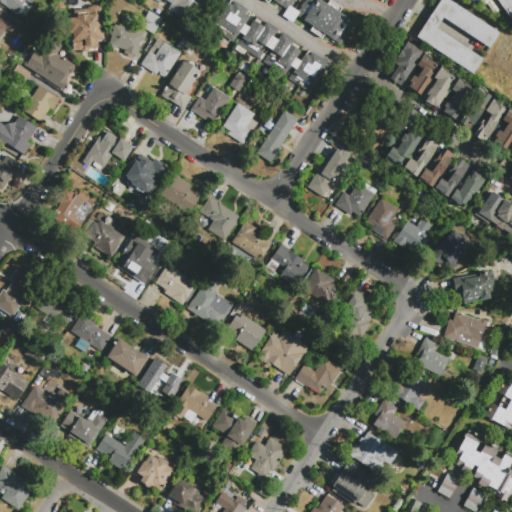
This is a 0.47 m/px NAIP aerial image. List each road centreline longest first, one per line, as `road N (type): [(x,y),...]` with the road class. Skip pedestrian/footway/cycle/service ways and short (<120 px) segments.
road 1 (residential): [(0,224),(323,440)]
road 2 (residential): [(106,97),(411,297)]
road 3 (residential): [(411,297),(275,511)]
road 4 (residential): [(409,0),(274,203)]
road 5 (residential): [(106,97),(0,242)]
road 6 (residential): [(0,429),(128,511)]
road 7 (residential): [(364,74),(492,155)]
